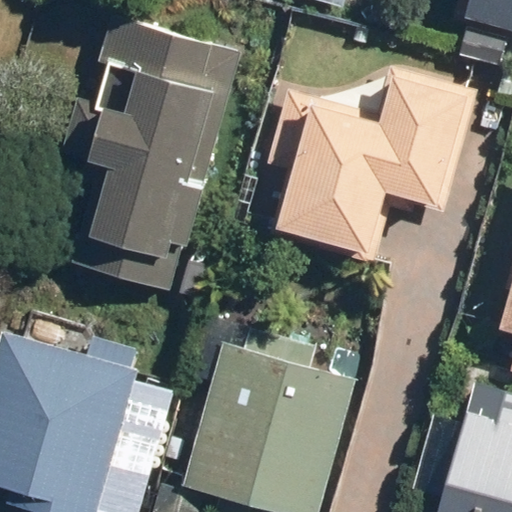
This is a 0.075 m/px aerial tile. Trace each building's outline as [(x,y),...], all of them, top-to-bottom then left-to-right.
[(511,0),(476,0),(474,9),(511,19),(511,0)] [(105,158),(76,259),(181,289),(249,48),(116,10),(104,53),(115,56),(103,99),(81,93),(66,147),(105,158)] [(268,160),(295,167),(277,229),(377,257),(395,194),(447,208),(482,86),(396,62),(382,110),(288,83),(268,160)] [(254,322),(249,342),(229,336),(188,479),(225,490),(219,510),(226,511),(281,511),(284,506),(305,511),(323,511),(363,374),(317,361),(322,342),(254,322)] [(101,511),(146,364),(138,362),(142,346),(99,333),(94,350),(9,324),(0,354),(0,480),(13,484),(10,495),(48,506),(46,511),(101,511)] [(511,511),(511,386),(480,377),(468,418),(437,409),(416,484),(449,493),(444,511),(511,511)] [(200,511),(201,505),(153,497),(150,511),(200,511)]
